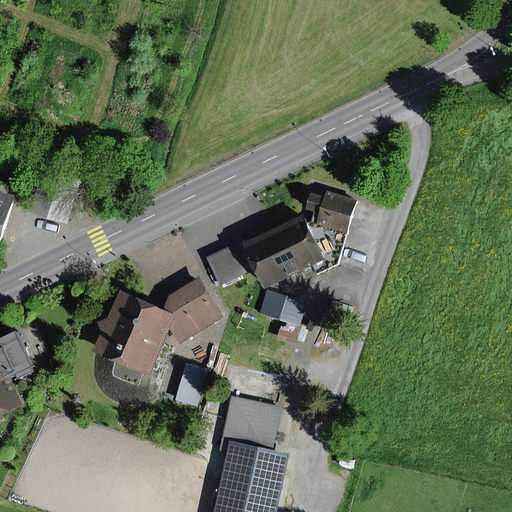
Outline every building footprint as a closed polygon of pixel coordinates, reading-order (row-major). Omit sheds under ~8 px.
[(80,181),(42,170),(30,214),(67,225),(80,181)] [(0,245),(15,196),(0,191),(0,245)] [(312,192),(306,210),(319,214),(316,225),(347,235),(352,220),(357,203),(327,194),(326,196),(312,192)] [(251,238),(207,259),(221,286),(255,270),(265,290),(325,260),(304,218),(253,243),(251,238)] [(225,317),(200,277),(156,306),(121,290),(94,352),(150,377),(170,330),(180,345),(225,317)] [(307,304),(267,292),(261,313),(288,321),(286,328),(281,326),(277,339),(295,345),(307,304)] [(33,368),(16,331),(0,338),(0,416),(24,405),(11,378),(17,376),(19,380),(34,372),(32,368),(33,368)] [(209,370),(187,363),(176,401),(199,407),(209,370)] [(282,407),(232,396),(220,451),(228,453),(215,511),(277,511),(290,455),(273,452),(282,407)]
